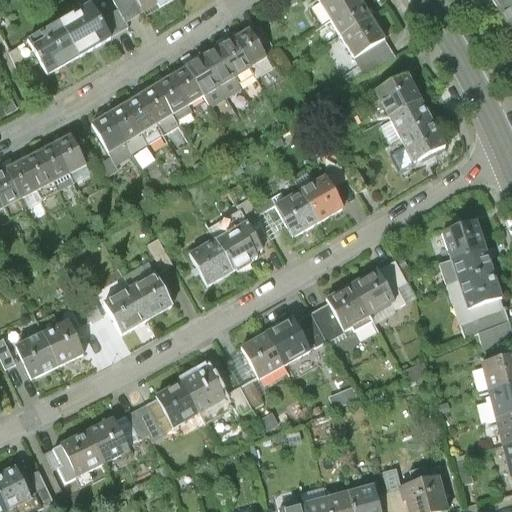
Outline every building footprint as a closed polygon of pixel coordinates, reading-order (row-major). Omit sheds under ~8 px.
[(135,0),(141,8),(153,0),(135,0)] [(318,0),(331,18),(357,0),(318,0)] [(357,0),(331,18),(343,37),(374,16),(362,0),(357,0)] [(76,60),(106,42),(88,7),(57,24),(76,60)] [(374,16),(343,37),(358,60),(389,40),(374,16)] [(46,77),(76,60),(57,24),(27,42),(46,77)] [(251,27),(235,37),(254,67),(269,57),(251,27)] [(235,37),(220,47),(238,76),(254,67),(235,37)] [(220,47),(204,56),(222,86),(238,76),(220,47)] [(204,56),(188,66),(206,95),(222,86),(204,56)] [(188,66),(172,75),(190,105),(206,95),(188,66)] [(172,75),(157,85),(175,114),(190,105),(172,75)] [(388,121),(420,101),(405,76),(372,97),(388,121)] [(157,85),(141,94),(159,124),(175,114),(157,85)] [(141,94),(125,104),(143,134),(159,124),(141,94)] [(388,121),(402,144),(434,123),(420,101),(388,121)] [(125,104),(109,114),(127,143),(143,134),(125,104)] [(109,114),(94,123),(112,153),(127,143),(109,114)] [(402,144),(416,166),(449,145),(434,123),(402,144)] [(70,175),(86,166),(69,134),(53,143),(70,175)] [(54,183),(70,175),(53,143),(36,152),(54,183)] [(37,192),(54,183),(36,152),(20,161),(37,192)] [(21,201),(37,192),(20,161),(4,170),(21,201)] [(0,201),(4,210),(21,201),(4,170),(0,172),(0,201)] [(332,185),(306,201),(319,226),(345,211),(332,185)] [(319,226),(306,201),(280,216),(293,240),(319,226)] [(489,215),(456,227),(466,257),(499,245),(489,215)] [(246,222),(217,239),(235,271),(264,254),(246,222)] [(217,239),(188,255),(207,287),(235,271),(217,239)] [(150,247),(163,271),(171,267),(159,242),(150,247)] [(499,245),(466,257),(473,278),(507,267),(499,245)] [(473,278),(466,257),(452,261),(477,337),(491,332),(489,326),(481,303),(473,278)] [(394,263),(377,273),(395,305),(412,296),(394,263)] [(511,282),(507,267),(473,278),(481,303),(511,292),(511,282)] [(395,305),(377,273),(351,287),(369,320),(395,305)] [(148,323),(174,308),(158,280),(132,294),(148,323)] [(369,320),(351,287),(324,302),(327,305),(343,334),(369,320)] [(511,292),(481,303),(489,326),(511,318),(511,292)] [(122,337),(148,323),(132,294),(106,309),(122,337)] [(343,334),(327,305),(309,315),(327,348),(345,338),(343,334)] [(511,318),(489,326),(491,332),(496,346),(511,341),(511,318)] [(263,337),(282,369),(307,355),(289,321),(263,337)] [(45,337),(59,368),(86,356),(72,324),(45,337)] [(15,350),(30,381),(59,368),(45,337),(15,350)] [(263,337),(240,350),(257,382),(282,369),(263,337)] [(511,354),(496,358),(502,386),(511,383),(511,354)] [(184,384),(201,415),(228,399),(211,369),(184,384)] [(511,383),(502,386),(509,414),(511,412),(511,383)] [(184,384),(157,399),(174,429),(201,415),(184,384)] [(174,429),(157,399),(115,422),(129,446),(149,435),(152,442),(174,429)] [(87,432),(106,466),(132,452),(129,446),(115,422),(113,417),(87,432)] [(106,466),(87,432),(60,446),(70,464),(80,481),(106,466)] [(70,464),(60,446),(46,454),(55,472),(70,464)] [(490,480),(482,454),(469,458),(477,484),(490,480)] [(18,466),(0,474),(0,494),(8,511),(34,499),(18,466)] [(446,511),(439,480),(408,488),(414,511),(446,511)] [(351,493),(355,511),(380,511),(374,487),(351,493)] [(328,499),(331,511),(355,511),(351,493),(328,499)] [(0,494),(0,511),(6,511),(8,511),(0,494)] [(304,506),(306,511),(331,511),(328,499),(304,506)]
